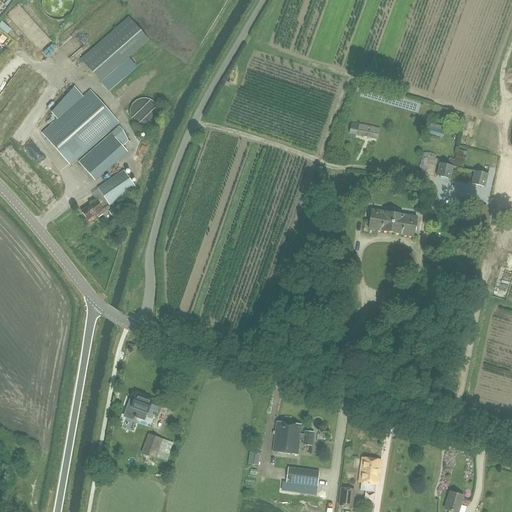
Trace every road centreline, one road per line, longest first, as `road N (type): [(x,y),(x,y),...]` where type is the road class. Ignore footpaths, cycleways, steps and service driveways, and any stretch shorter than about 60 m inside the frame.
road 1 (tertiary): [(511,447),(141,330)]
road 2 (unclassified): [(141,330),(149,249),(168,178),(262,0)]
road 3 (unclassified): [(57,511),(96,301)]
road 4 (unknown): [(479,254),(495,213),(485,196),(464,186),(441,188),(424,213),(425,232),(443,246)]
road 5 (unknown): [(459,431),(479,254)]
road 6 (tertiary): [(96,301),(0,187)]
